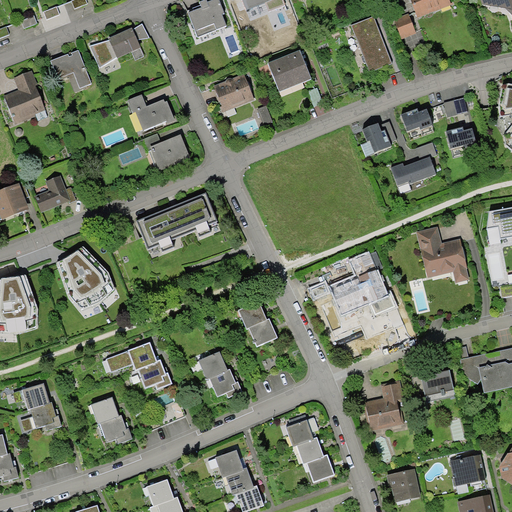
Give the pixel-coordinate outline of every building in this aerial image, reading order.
[(88,0),(76,0),(72,2),(76,10),(90,5),(88,0)] [(204,9),(191,14),(201,38),(219,30),(229,27),(224,16),(228,15),(221,0),(211,4),(210,0),(209,0),(202,3),(204,9)] [(284,0),(243,0),(248,11),(258,8),(261,17),(287,7),(284,0)] [(451,0),(411,0),(419,20),(454,6),(451,0)] [(511,0),(484,0),(490,7),(503,9),(511,15),(511,0)] [(58,8),(44,13),(48,22),(61,17),(58,8)] [(408,14),(394,20),(401,39),(416,34),(408,14)] [(36,16),(22,22),(25,31),(40,26),(36,16)] [(373,18),(353,26),(371,72),(391,64),(373,18)] [(7,27),(0,30),(0,40),(10,36),(7,27)] [(133,27),(102,42),(109,57),(115,54),(118,60),(131,53),(136,63),(148,57),(133,27)] [(69,55),(52,61),(59,80),(76,73),(82,88),(93,84),(80,51),(73,54),(74,57),(70,59),(69,55)] [(303,51),(270,64),(281,93),(315,79),(303,51)] [(53,117),(33,72),(14,80),(19,91),(5,97),(17,123),(37,114),(40,122),(53,117)] [(245,74),(215,86),(225,112),(255,100),(245,74)] [(511,82),(502,84),(498,106),(505,146),(511,149),(511,82)] [(318,88),(308,92),(314,108),(324,104),(318,88)] [(144,96),(128,102),(141,135),(176,121),(168,102),(149,109),(144,96)] [(464,100),(445,104),(448,120),(467,115),(464,100)] [(267,106),(258,110),(264,126),(274,122),(267,106)] [(419,110),(402,117),(408,133),(420,128),(422,132),(435,127),(430,112),(421,115),(419,110)] [(382,124),(364,131),(368,143),(362,145),(367,158),(390,149),(389,145),(398,142),(391,123),(383,126),(382,124)] [(464,127),(446,132),(452,154),(481,145),(477,129),(466,132),(464,127)] [(183,136),(152,148),(162,173),(193,160),(183,136)] [(405,164),(392,169),(400,189),(438,174),(432,159),(438,156),(433,143),(417,149),(422,161),(407,167),(405,164)] [(62,178),(48,183),(51,191),(36,197),(43,215),(78,202),(72,187),(66,190),(62,178)] [(24,182),(0,192),(0,215),(3,223),(31,211),(26,199),(31,197),(24,182)] [(209,193),(139,221),(150,250),(162,246),(164,252),(175,248),(172,241),(200,231),(202,237),(214,233),(212,227),(222,223),(209,193)] [(511,208),(492,212),(489,228),(492,244),(500,243),(499,237),(511,235),(511,208)] [(438,228),(415,233),(425,280),(453,274),(455,285),(472,282),(463,240),(441,244),(438,228)] [(377,252),(352,262),(360,279),(334,291),(344,315),(372,302),(373,305),(390,298),(379,272),(384,270),(377,252)] [(247,328),(249,327),(267,320),(259,301),(239,310),(247,328)] [(269,318),(267,320),(249,327),(257,347),(278,338),(269,318)] [(111,372),(133,364),(135,371),(138,370),(158,362),(157,361),(150,342),(128,350),(128,351),(106,359),(111,372)] [(467,349),(461,350),(463,361),(462,361),(466,377),(480,386),(483,381),(486,393),(511,387),(511,350),(469,360),(467,349)] [(219,351),(198,360),(207,379),(209,378),(228,370),(219,351)] [(161,360),(157,361),(158,362),(138,370),(145,389),(155,385),(157,390),(172,384),(168,372),(166,373),(161,360)] [(452,368),(424,373),(429,402),(457,397),(452,368)] [(228,370),(209,378),(217,397),(227,393),(228,397),(242,392),(238,382),(236,382),(230,369),(228,370)] [(401,381),(383,385),(386,398),(367,403),(373,431),(410,423),(401,381)] [(45,384),(14,395),(17,405),(26,402),(35,429),(44,426),(46,431),(60,426),(45,384)] [(112,397),(91,405),(98,424),(100,423),(119,416),(112,397)] [(185,418),(179,403),(135,422),(142,437),(185,418)] [(121,415),(119,416),(100,423),(107,442),(116,439),(118,443),(132,438),(129,428),(126,429),(121,415)] [(310,420),(289,427),(296,448),(300,447),(307,467),(309,465),(316,484),(337,476),(330,456),(326,456),(320,438),(317,439),(310,420)] [(18,479),(5,434),(0,435),(0,478),(5,477),(7,483),(18,479)] [(239,450),(218,458),(225,478),(229,477),(235,497),(240,495),(246,511),(266,505),(260,486),(257,487),(250,468),(246,470),(239,450)] [(511,452),(503,466),(505,480),(511,484),(511,452)] [(480,455),(450,461),(456,489),(486,484),(480,455)] [(410,470),(389,474),(392,488),(395,488),(398,502),(424,497),(416,461),(408,462),(410,470)] [(170,480),(149,488),(156,507),(160,506),(161,511),(186,511),(181,499),(177,499),(170,480)] [(494,511),(492,496),(459,502),(461,511),(494,511)]
